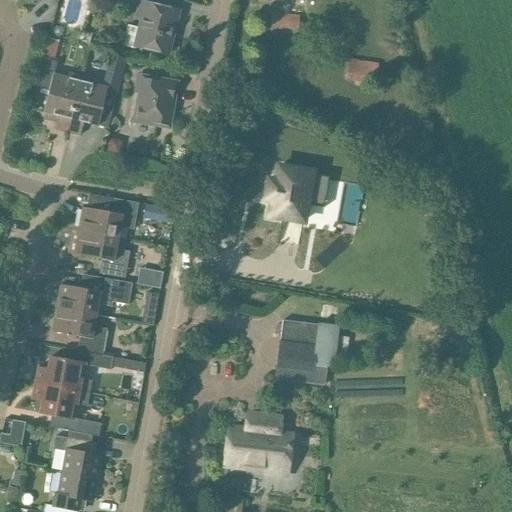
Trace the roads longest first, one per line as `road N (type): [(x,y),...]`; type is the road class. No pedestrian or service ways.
road 1 (residential): [(123,511),(214,0)]
road 2 (residential): [(0,350),(31,224),(25,193),(0,175)]
